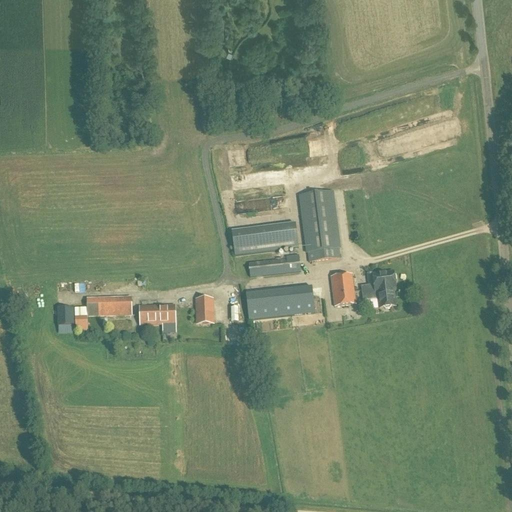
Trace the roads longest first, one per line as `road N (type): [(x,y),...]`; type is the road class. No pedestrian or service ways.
road 1 (unclassified): [(511,329),(477,0)]
road 2 (track): [(282,511),(0,485)]
